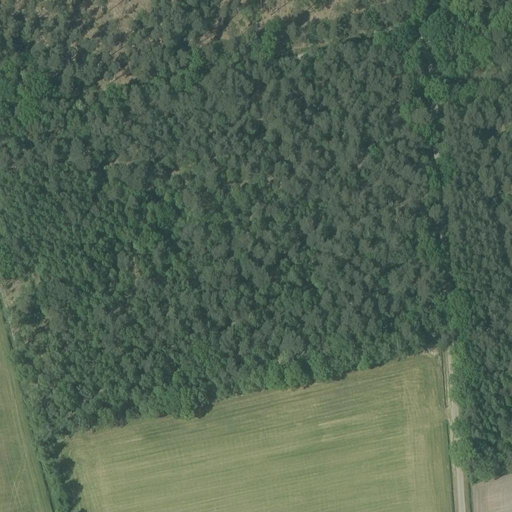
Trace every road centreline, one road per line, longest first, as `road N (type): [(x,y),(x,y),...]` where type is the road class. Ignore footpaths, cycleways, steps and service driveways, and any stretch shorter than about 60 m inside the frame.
road 1 (unclassified): [(462,511),(428,31)]
road 2 (unclassified): [(0,119),(428,31)]
